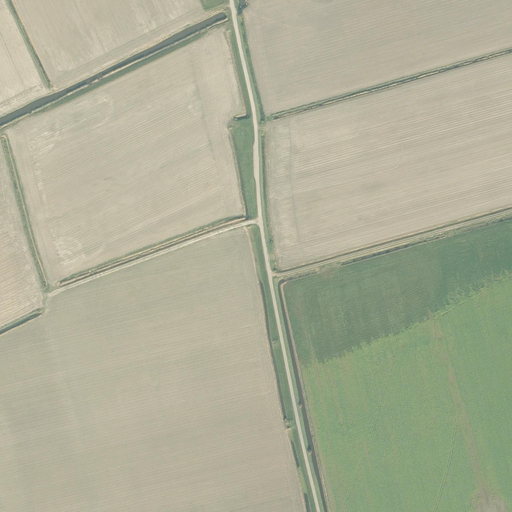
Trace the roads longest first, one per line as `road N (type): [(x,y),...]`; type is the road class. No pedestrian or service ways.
road 1 (unclassified): [(318,511),(268,273),(253,113),(231,0)]
road 2 (track): [(268,273),(511,211)]
road 3 (track): [(260,221),(46,300)]
